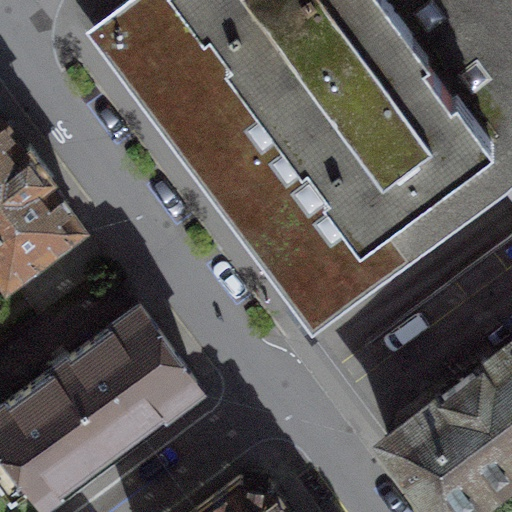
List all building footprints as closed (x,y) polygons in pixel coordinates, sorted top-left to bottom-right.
[(123,0),(111,9),(212,143),(405,0),(123,0)] [(511,0),(405,0),(212,143),(325,292),(408,229),(402,221),(418,208),(402,187),(433,163),(472,214),(511,183),(511,0)] [(77,220),(0,118),(0,263),(7,273),(77,220)] [(0,402),(0,439),(40,493),(195,378),(138,301),(90,336),(41,372),(0,402)] [(511,338),(461,376),(511,444),(511,338)] [(386,433),(445,511),(449,511),(511,464),(511,444),(461,376),(386,433)] [(294,511),(268,476),(240,474),(188,511),(294,511)]
